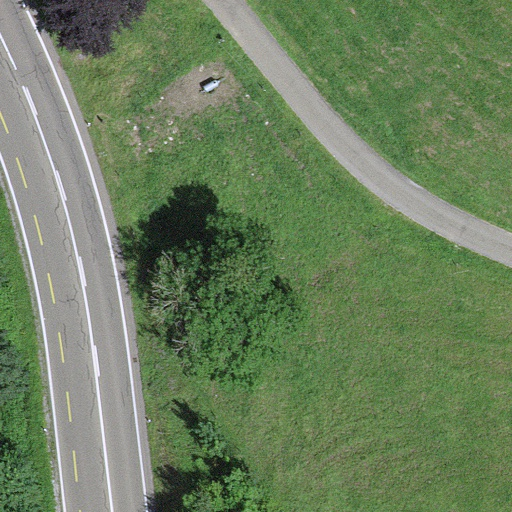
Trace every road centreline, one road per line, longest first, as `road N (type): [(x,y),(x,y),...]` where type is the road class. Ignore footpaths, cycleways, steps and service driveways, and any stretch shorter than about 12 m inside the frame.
road 1 (primary): [(100,511),(86,368),(38,159),(0,72)]
road 2 (track): [(211,0),(365,170),(511,242)]
